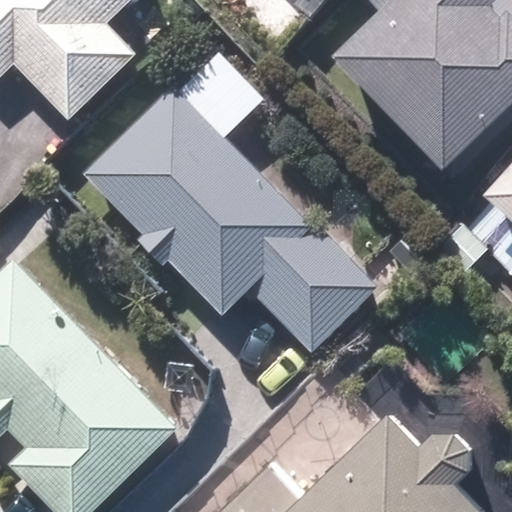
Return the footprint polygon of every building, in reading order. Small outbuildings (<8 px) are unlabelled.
[(28,61),(83,118),(146,57),(117,27),(144,0),(0,0),(0,79),(4,84),(28,61)] [(511,11),(501,0),(358,0),(358,1),(373,16),(321,64),(437,187),(511,116),(511,11)] [(260,290),(325,354),(389,289),(183,89),(98,176),(163,239),(157,245),(176,263),(179,260),(235,315),(260,290)] [(511,161),(475,203),(511,236),(511,161)] [(22,466),(67,511),(107,511),(190,429),(25,263),(0,288),(0,439),(2,441),(17,425),(41,449),(22,466)] [(134,286),(151,306),(167,293),(149,273),(134,286)] [(511,511),(511,503),(488,478),(502,465),(502,445),(489,431),(463,431),(451,442),(418,409),(323,499),(286,462),(234,511),(511,511)]
